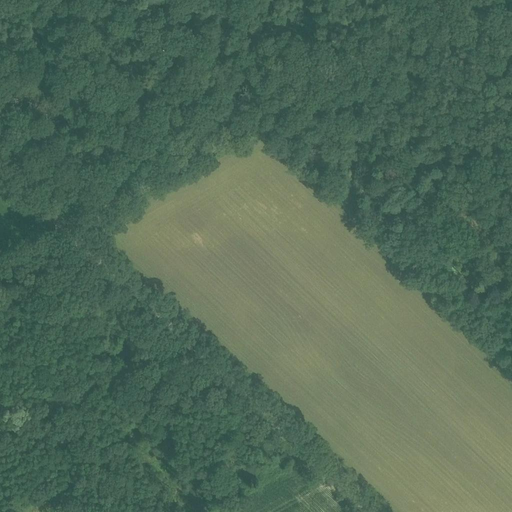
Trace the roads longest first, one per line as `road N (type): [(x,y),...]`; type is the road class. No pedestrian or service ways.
road 1 (unclassified): [(69,230),(462,0)]
road 2 (unclassified): [(369,511),(69,230)]
